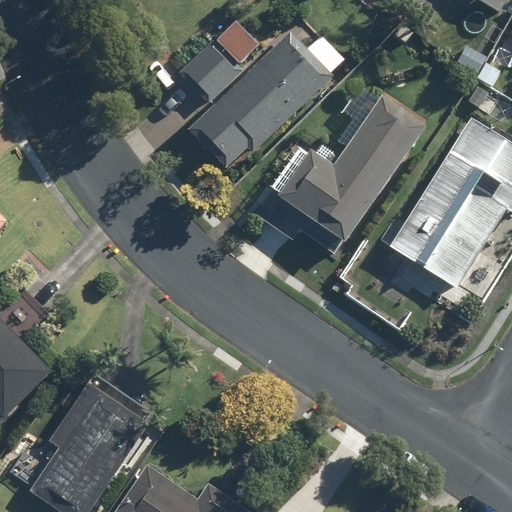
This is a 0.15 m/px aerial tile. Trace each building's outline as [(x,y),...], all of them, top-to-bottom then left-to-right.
[(480,0),(504,13),(510,0),(480,0)] [(213,45),(179,75),(210,111),(187,131),(226,175),(331,81),(289,34),(241,76),(213,45)] [(321,166),(298,150),(256,211),(334,264),(427,129),(373,92),(321,166)] [(511,147),(470,121),(387,250),(453,293),(506,211),(511,215),(511,147)] [(0,330),(0,416),(4,421),(47,380),(0,330)] [(91,511),(148,432),(86,388),(40,453),(51,460),(27,493),(53,511),(91,511)] [(197,503),(143,468),(114,511),(245,511),(207,487),(197,503)]
